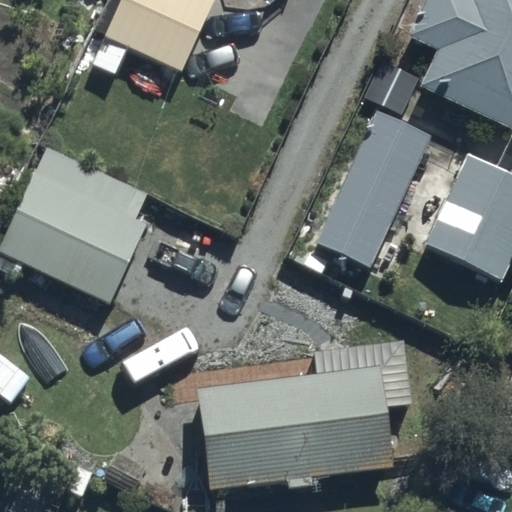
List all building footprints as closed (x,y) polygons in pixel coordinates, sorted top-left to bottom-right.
[(204,0),(122,0),(88,72),(112,84),(125,56),(175,80),(212,4),(204,0)] [(511,0),(424,0),(403,48),(432,61),(415,98),(511,142),(511,0)] [(370,120),(310,252),(366,277),(426,146),(370,120)] [(47,152),(0,246),(0,264),(104,317),(145,236),(132,229),(146,201),(47,152)] [(511,266),(511,187),(464,165),(422,257),(454,272),(443,296),(477,312),(489,286),(500,291),(511,266)] [(198,405),(206,496),(391,480),(386,420),(406,419),(400,351),(170,372),(173,407),(198,405)]
